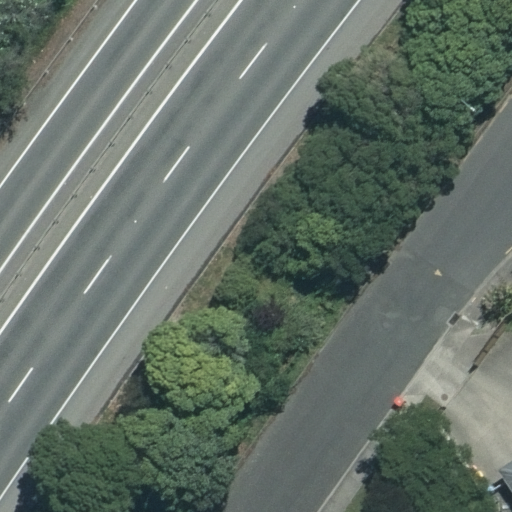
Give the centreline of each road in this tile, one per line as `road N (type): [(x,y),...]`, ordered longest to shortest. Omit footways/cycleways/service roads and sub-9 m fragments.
road 1 (trunk): [(291,0),(0,412)]
road 2 (residential): [(511,178),(257,511)]
road 3 (trunk): [(0,225),(155,0)]
